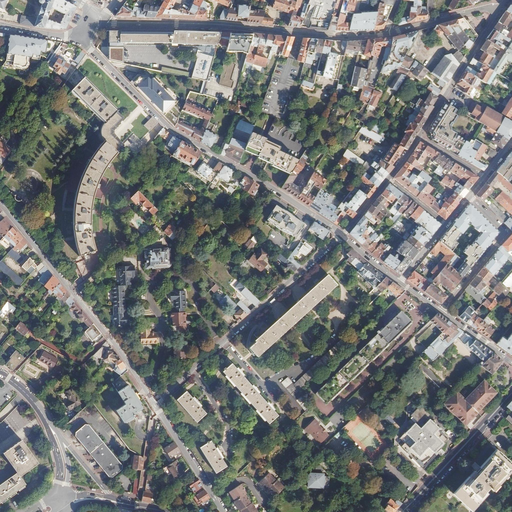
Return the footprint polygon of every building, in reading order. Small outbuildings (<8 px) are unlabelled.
[(42,0),(43,0),(37,19),(26,17),(24,25),(36,27),(58,30),(66,29),(76,7),(62,0),(42,0)] [(135,12),(136,12),(137,17),(155,18),(161,8),(147,6),(145,10),(143,10),(144,9),(140,7),(139,8),(143,0),(137,0),(137,1),(134,5),(133,10),(132,13),(135,13),(135,12)] [(165,0),(161,8),(155,18),(194,19),(200,6),(203,1),(203,0),(194,0),(189,11),(180,9),(177,11),(171,9),(175,0),(165,0)] [(270,0),(269,6),(272,8),(288,13),(292,14),(296,3),(292,1),(289,0),(270,0)] [(296,0),(296,3),(292,14),(291,18),(288,26),(301,27),(304,18),(308,5),(305,4),(300,18),(295,16),(299,7),(302,0),(296,0)] [(309,0),(308,5),(304,18),(311,20),(308,28),(328,30),(335,9),(337,0),(309,0)] [(347,1),(344,0),(341,11),(339,18),(335,30),(348,31),(350,23),(344,22),(346,14),(345,14),(346,11),(353,12),(353,11),(356,0),(348,0),(348,1),(347,1)] [(413,5),(410,6),(410,17),(401,19),(399,24),(400,26),(415,21),(417,3),(416,0),(403,0),(404,0),(413,1),(413,5)] [(452,0),(448,8),(451,11),(455,5),(457,3),(458,1),(458,0),(452,0)] [(374,30),(383,29),(393,6),(380,3),(379,6),(378,10),(378,13),(374,30)] [(419,3),(417,3),(415,21),(415,22),(427,18),(427,11),(425,11),(422,9),(422,6),(419,6),(419,3)] [(225,20),(261,24),(263,18),(265,11),(249,10),(250,6),(237,5),(237,7),(232,4),(229,11),(228,13),(225,20)] [(127,7),(124,5),(115,17),(131,17),(132,13),(133,10),(127,7)] [(207,9),(200,6),(194,19),(206,19),(207,9)] [(339,11),(335,9),(328,30),(335,30),(339,18),(336,17),(337,13),(339,11)] [(225,12),(223,11),(220,17),(220,20),(225,20),(228,13),(225,12)] [(353,11),(353,12),(350,23),(348,31),(357,31),(371,30),(374,30),(378,13),(370,11),(369,13),(361,11),(361,13),(358,12),(353,11)] [(511,19),(511,15),(505,11),(498,21),(506,26),(508,23),(509,24),(511,20),(511,19)] [(436,26),(433,31),(438,36),(443,32),(453,44),(451,45),(455,49),(456,48),(458,50),(464,45),(469,48),(477,35),(470,26),(464,18),(436,26)] [(506,26),(498,21),(493,29),(511,40),(511,39),(511,38),(511,27),(509,32),(505,30),(507,27),(506,26)] [(486,39),(504,50),(511,40),(493,29),(486,39)] [(409,33),(392,38),(386,61),(385,61),(383,66),(381,71),(394,69),(395,69),(399,68),(400,66),(404,59),(401,58),(398,57),(398,56),(398,55),(398,53),(398,52),(398,51),(399,50),(401,49),(403,49),(405,50),(408,51),(419,30),(413,32),(409,33)] [(128,31),(107,31),(107,59),(119,63),(120,43),(171,43),(171,44),(217,44),(218,44),(221,32),(179,31),(128,31)] [(231,33),(221,32),(218,44),(228,46),(231,33)] [(249,33),(231,33),(228,46),(226,52),(247,52),(253,34),(252,33),(252,34),(249,34),(249,33)] [(261,34),(253,34),(247,52),(244,63),(246,63),(246,62),(252,64),(254,56),(255,55),(251,53),(254,46),(256,47),(257,47),(261,34)] [(268,35),(261,34),(257,47),(258,47),(258,48),(263,50),(268,35)] [(49,40),(12,35),(9,60),(17,61),(16,63),(23,64),(27,66),(30,65),(31,63),(30,59),(30,55),(35,56),(36,53),(42,54),(43,49),(47,50),(49,40)] [(269,35),(268,35),(263,50),(266,51),(267,49),(268,46),(272,47),(276,36),(269,35)] [(287,37),(276,36),(272,47),(269,55),(268,60),(267,63),(269,64),(273,52),(276,53),(276,51),(279,52),(278,57),(279,58),(280,56),(287,37)] [(294,37),(287,37),(280,56),(286,57),(294,37)] [(310,39),(303,38),(297,60),(299,61),(298,67),(303,68),(303,66),(304,63),(310,39)] [(376,39),(374,40),(370,55),(373,56),(373,57),(372,58),(369,59),(369,61),(367,66),(367,69),(374,71),(381,46),(387,47),(386,49),(385,49),(381,65),(383,66),(385,61),(386,61),(392,38),(376,39)] [(504,50),(498,60),(492,70),(493,71),(498,74),(503,67),(502,66),(506,61),(509,63),(511,64),(511,53),(511,50),(511,38),(511,39),(511,40),(504,50)] [(304,63),(311,65),(314,53),(317,39),(310,39),(304,63)] [(325,40),(317,39),(314,53),(319,54),(319,53),(322,53),(325,40)] [(491,55),(498,60),(504,50),(486,39),(483,44),(480,48),(484,51),(489,54),(491,55)] [(332,41),(325,40),(322,53),(320,61),(327,62),(329,53),(332,41)] [(365,40),(361,41),(358,53),(358,54),(361,55),(370,57),(370,55),(374,40),(365,40)] [(361,41),(347,41),(345,50),(358,53),(361,41)] [(255,55),(254,56),(252,64),(265,68),(267,63),(268,60),(263,58),(261,58),(262,55),(262,53),(263,50),(258,48),(256,55),(255,55)] [(87,54),(82,51),(71,67),(75,70),(87,54)] [(450,54),(444,56),(431,73),(446,84),(453,73),(463,57),(458,51),(452,55),(450,54)] [(474,55),(472,58),(492,70),(498,60),(491,55),(486,63),(484,62),(489,54),(484,51),(479,58),(476,56),(477,54),(474,55)] [(214,56),(199,52),(191,78),(201,80),(207,81),(210,70),(214,56)] [(341,55),(329,53),(327,62),(324,71),(324,73),(317,71),(316,75),(336,80),(341,55)] [(103,129),(103,132),(103,135),(104,139),(106,142),(107,142),(104,145),(102,148),(98,152),(93,159),(90,164),(86,171),(82,179),(79,186),(77,195),(75,204),(75,207),(74,215),(74,223),(75,231),(76,238),(77,245),(79,250),(80,256),(91,252),(91,253),(94,252),(94,251),(96,250),(93,243),(92,237),(92,235),(95,235),(95,231),(91,232),(91,226),(91,219),(91,213),(91,211),(95,211),(95,208),(91,207),(92,204),(93,198),(95,191),(96,188),(100,189),(101,186),(98,184),(100,178),(103,173),(106,168),(108,166),(111,169),(113,166),(110,163),(119,154),(117,152),(124,145),(126,147),(129,149),(131,150),(133,151),(135,152),(138,152),(140,152),(143,151),(144,151),(151,143),(158,134),(163,129),(95,62),(87,54),(75,70),(72,74),(68,80),(75,88),(72,90),(106,124),(105,126),(103,129)] [(52,61),(49,65),(55,70),(54,71),(59,75),(61,73),(63,75),(69,66),(52,56),(51,57),(50,59),(52,61)] [(477,69),(481,71),(479,74),(468,67),(469,66),(468,65),(465,70),(481,80),(485,83),(493,71),(492,70),(472,58),(469,63),(472,65),(473,64),(478,67),(477,69)] [(412,66),(417,68),(413,74),(421,80),(428,70),(415,61),(412,66)] [(224,62),(221,73),(219,84),(232,88),(234,81),(231,80),(235,65),(224,62)] [(367,69),(355,66),(350,86),(362,88),(364,80),(367,69)] [(400,66),(399,68),(397,73),(399,74),(397,77),(390,88),(396,91),(401,84),(405,77),(410,70),(400,66)] [(161,72),(163,72),(189,77),(190,75),(162,69),(161,72)] [(374,71),(367,69),(364,80),(371,82),(374,71)] [(465,70),(459,79),(473,87),(479,91),(481,88),(477,86),(481,80),(465,70)] [(157,111),(169,99),(147,77),(146,79),(143,75),(132,86),(157,111)] [(456,83),(464,88),(462,91),(471,96),(474,98),(475,96),(470,93),(473,87),(459,79),(456,83)] [(207,81),(201,80),(196,93),(203,95),(203,94),(207,81)] [(307,81),(303,80),(301,85),(312,89),(314,83),(311,83),(307,81)] [(364,80),(362,88),(359,100),(369,105),(374,91),(375,88),(369,87),(371,82),(364,80)] [(429,86),(427,89),(438,97),(440,94),(433,89),(429,86)] [(442,90),(435,86),(433,89),(440,94),(442,90)] [(381,94),(374,91),(369,105),(375,107),(381,94)] [(423,105),(421,103),(418,107),(416,110),(415,110),(426,118),(433,107),(432,106),(437,98),(431,94),(423,105)] [(510,98),(505,106),(501,112),(501,113),(511,118),(511,95),(511,96),(510,98)] [(182,122),(177,120),(176,122),(174,127),(195,139),(200,142),(207,126),(209,122),(212,114),(186,101),(182,110),(205,121),(201,131),(191,126),(192,125),(183,121),(182,122)] [(455,108),(445,102),(436,117),(446,122),(455,108)] [(238,105),(236,104),(234,110),(241,113),(244,107),(240,106),(238,105)] [(480,116),(478,121),(484,124),(487,126),(508,138),(511,133),(511,121),(508,119),(508,118),(500,114),(486,106),(483,111),(480,116)] [(456,109),(455,108),(446,122),(450,125),(452,122),(453,122),(458,115),(454,113),(456,109)] [(406,124),(408,126),(404,132),(406,133),(400,143),(399,145),(404,148),(406,149),(426,118),(415,110),(414,112),(417,114),(415,116),(414,117),(412,118),(412,120),(411,123),(408,121),(406,124)] [(431,137),(433,139),(432,140),(457,155),(466,141),(466,140),(456,134),(457,133),(452,129),(450,125),(446,122),(436,117),(428,129),(431,130),(430,132),(431,137)] [(249,126),(246,132),(241,130),(243,124),(238,121),(228,147),(224,156),(239,164),(245,148),(252,133),(255,126),(251,124),(250,126),(249,126)] [(209,122),(207,126),(200,142),(211,148),(217,136),(211,132),(214,125),(209,122)] [(363,126),(360,131),(381,143),(384,137),(372,131),(363,126)] [(493,133),(495,134),(490,141),(501,148),(509,139),(508,138),(487,126),(485,129),(493,133)] [(163,129),(158,134),(167,142),(166,145),(175,151),(181,141),(168,134),(163,129)] [(0,139),(0,154),(4,158),(10,150),(4,145),(10,137),(5,133),(0,139)] [(265,139),(252,133),(245,148),(258,155),(265,140),(265,139)] [(469,143),(466,141),(457,155),(470,163),(475,156),(471,153),(472,151),(470,150),(469,152),(465,150),(467,147),(468,148),(470,144),(472,145),(471,146),(478,150),(482,143),(475,139),(474,141),(471,140),(469,143)] [(258,155),(258,156),(273,162),(272,164),(291,173),(293,171),(299,160),(278,151),(280,147),(265,140),(258,155)] [(181,141),(175,151),(173,154),(192,165),(202,153),(181,141)] [(425,164),(426,165),(430,161),(432,162),(439,153),(420,142),(414,150),(407,161),(420,171),(418,173),(416,176),(409,172),(402,167),(393,178),(429,206),(435,199),(432,197),(428,193),(432,188),(436,191),(443,196),(446,193),(448,195),(450,193),(425,173),(426,171),(426,170),(422,168),(423,167),(419,165),(422,162),(423,160),(427,155),(428,156),(429,155),(431,157),(430,159),(428,157),(425,162),(424,163),(425,164)] [(399,145),(394,143),(384,157),(383,159),(392,165),(399,156),(404,148),(399,145)] [(478,150),(475,156),(470,163),(484,171),(490,163),(480,157),(485,150),(488,152),(487,154),(494,158),(497,153),(482,143),(478,150)] [(469,152),(470,150),(472,151),(471,153),(475,156),(478,150),(471,146),(472,145),(470,144),(468,148),(467,147),(465,150),(469,152)] [(361,168),(366,171),(370,167),(371,166),(374,161),(378,156),(376,155),(373,159),(370,157),(366,162),(348,149),(344,155),(354,162),(361,168)] [(511,149),(495,171),(508,182),(511,177),(511,149)] [(444,157),(439,153),(432,162),(430,161),(426,165),(428,166),(430,168),(433,164),(437,166),(439,164),(444,157)] [(378,156),(374,161),(389,173),(394,166),(392,165),(383,159),(382,158),(380,161),(378,160),(379,159),(378,158),(379,157),(378,156)] [(448,159),(444,157),(439,164),(443,167),(448,159)] [(301,158),(299,160),(293,171),(298,174),(300,169),(301,170),(304,165),(303,165),(306,161),(301,158)] [(439,164),(437,166),(433,171),(440,176),(443,178),(446,175),(442,172),(445,169),(448,171),(454,163),(448,159),(443,167),(439,164)] [(373,166),(376,169),(375,171),(376,171),(385,178),(389,173),(374,161),(371,166),(372,167),(373,166)] [(407,161),(402,167),(409,172),(412,169),(418,173),(420,171),(407,161)] [(202,162),(195,171),(206,178),(211,182),(224,166),(219,162),(212,170),(202,162)] [(466,170),(454,163),(448,171),(446,175),(443,178),(441,181),(447,185),(451,188),(454,184),(456,186),(453,190),(455,191),(450,197),(457,202),(462,197),(468,190),(467,190),(462,187),(456,183),(458,181),(460,178),(466,170)] [(234,171),(224,166),(211,182),(216,186),(222,179),(227,182),(234,171)] [(289,176),(281,189),(297,199),(314,172),(316,168),(313,166),(312,166),(304,178),(306,179),(304,181),(302,180),(298,188),(291,183),(296,176),(291,173),(289,176)] [(366,171),(363,176),(378,187),(385,178),(376,171),(372,176),(369,174),(372,169),(370,167),(366,171)] [(478,177),(466,170),(460,178),(465,182),(466,181),(472,184),(478,177)] [(511,185),(508,182),(495,171),(486,182),(490,187),(497,179),(510,191),(511,188),(511,185)] [(327,181),(314,172),(297,199),(309,207),(315,199),(308,194),(313,185),(320,190),(327,181)] [(430,173),(429,175),(446,187),(447,185),(441,181),(438,178),(431,174),(430,173)] [(244,177),(240,175),(236,181),(239,184),(239,183),(240,183),(244,177)] [(354,186),(357,188),(359,190),(367,196),(369,198),(378,187),(363,176),(360,180),(361,181),(362,181),(368,185),(366,188),(358,182),(354,186)] [(244,177),(240,183),(244,186),(243,189),(252,195),(258,185),(244,177)] [(466,181),(465,182),(463,185),(462,187),(467,190),(472,184),(466,181)] [(490,187),(486,182),(476,195),(504,222),(508,219),(486,197),(493,189),(490,187)] [(391,203),(395,198),(398,200),(402,194),(389,184),(380,194),(387,200),(391,203)] [(436,191),(432,188),(428,193),(432,197),(436,191)] [(359,190),(353,197),(361,204),(367,196),(359,190)] [(135,204),(139,200),(153,214),(157,210),(140,194),(138,191),(130,199),(135,204)] [(432,197),(435,199),(429,206),(445,219),(454,208),(442,198),(443,196),(436,191),(432,197)] [(497,193),(493,197),(511,215),(511,214),(511,200),(506,195),(505,195),(501,191),(498,194),(497,193)] [(443,196),(442,198),(454,208),(458,203),(457,202),(450,197),(450,196),(448,199),(446,197),(448,195),(446,193),(443,196)] [(387,200),(380,194),(376,200),(383,205),(387,200)] [(400,213),(403,209),(405,211),(412,202),(402,194),(398,200),(395,203),(394,205),(392,207),(400,213)] [(316,200),(315,199),(309,207),(318,213),(324,205),(327,200),(323,197),(322,199),(320,202),(316,200)] [(353,197),(350,201),(358,207),(361,204),(353,197)] [(344,200),(342,202),(355,212),(358,207),(350,201),(348,203),(344,200)] [(376,200),(372,205),(379,211),(381,212),(385,215),(388,218),(389,216),(390,214),(384,209),(385,207),(384,206),(383,205),(376,200)] [(342,202),(338,208),(343,211),(333,223),(336,225),(346,212),(353,218),(357,213),(355,212),(342,202)] [(417,206),(412,202),(405,211),(404,213),(406,215),(408,212),(411,214),(417,206)] [(483,251),(493,238),(498,233),(471,204),(468,205),(446,232),(438,241),(454,254),(459,258),(463,262),(470,267),(483,251)] [(272,211),(273,211),(265,224),(290,241),(299,228),(299,229),(303,223),(295,217),(292,215),(292,214),(286,210),(286,211),(283,209),(282,209),(276,205),(272,211)] [(335,212),(324,205),(318,213),(333,223),(343,211),(338,208),(335,212)] [(372,205),(367,210),(380,221),(385,215),(381,212),(377,216),(375,215),(379,211),(372,205)] [(440,225),(417,206),(411,214),(408,219),(413,222),(414,221),(416,222),(421,226),(423,223),(426,225),(423,228),(432,235),(440,225)] [(390,210),(396,215),(393,219),(389,216),(388,218),(394,223),(402,214),(400,213),(392,207),(391,208),(390,210)] [(367,210),(363,216),(372,223),(373,224),(376,221),(377,222),(377,223),(378,224),(380,221),(367,210)] [(13,227),(7,221),(0,227),(0,228),(3,231),(6,235),(13,227)] [(314,221),(310,228),(319,235),(318,236),(324,240),(329,231),(314,221)] [(359,221),(356,224),(365,230),(367,228),(359,221)] [(410,235),(423,246),(432,235),(416,222),(409,232),(408,233),(410,235)] [(175,228),(171,223),(164,232),(168,236),(175,228)] [(365,230),(356,224),(349,233),(356,239),(365,230)] [(367,228),(365,230),(356,239),(361,244),(369,236),(370,235),(369,234),(371,231),(373,232),(374,231),(374,230),(369,226),(367,228)] [(17,233),(13,227),(6,235),(4,237),(9,242),(11,239),(17,233)] [(18,232),(17,233),(11,239),(17,245),(23,238),(18,232)] [(511,232),(501,245),(508,251),(511,246),(511,232)] [(311,239),(305,234),(302,239),(308,243),(311,239)] [(372,239),(369,236),(361,244),(367,248),(379,236),(377,234),(372,239)] [(380,234),(379,236),(367,248),(372,253),(379,245),(377,243),(380,239),(381,240),(382,239),(383,236),(380,234)] [(260,239),(255,235),(251,240),(256,244),(260,239)] [(423,246),(410,235),(406,240),(411,244),(412,242),(414,244),(413,246),(419,251),(423,246)] [(23,238),(17,245),(7,255),(19,265),(24,259),(18,254),(24,248),(23,247),(27,243),(26,242),(23,238)] [(404,239),(395,250),(397,251),(398,252),(400,253),(402,255),(404,257),(402,260),(394,270),(400,274),(419,251),(413,246),(411,244),(406,240),(404,239)] [(304,244),(300,241),(294,250),(297,253),(299,251),(305,256),(311,251),(313,248),(305,242),(304,244)] [(435,256),(439,251),(445,255),(431,272),(436,276),(446,264),(454,254),(438,241),(430,252),(435,256)] [(381,243),(379,245),(372,253),(378,258),(388,245),(388,244),(387,244),(386,245),(386,244),(385,244),(384,244),(384,245),(381,243)] [(390,246),(388,245),(378,258),(383,261),(389,254),(390,253),(386,250),(390,246)] [(501,245),(498,249),(507,258),(510,254),(508,251),(501,245)] [(256,255),(254,254),(249,261),(261,272),(267,265),(265,263),(270,256),(261,249),(256,255)] [(351,249),(346,254),(349,257),(346,260),(349,262),(353,258),(363,267),(367,263),(351,249)] [(498,249),(490,258),(483,266),(492,275),(502,264),(507,258),(498,249)] [(169,251),(145,250),(145,264),(153,264),(153,262),(167,262),(167,256),(169,256),(169,251)] [(296,255),(297,253),(294,250),(286,259),(287,260),(297,268),(300,265),(293,259),(293,258),(292,257),(292,255),(296,255)] [(389,254),(383,261),(394,270),(402,260),(400,258),(398,256),(400,253),(398,252),(397,254),(396,254),(393,257),(389,254)] [(276,259),(285,266),(284,267),(284,268),(287,270),(288,269),(288,268),(294,272),(298,269),(297,268),(287,260),(286,259),(280,254),(276,259)] [(459,258),(454,254),(446,264),(451,268),(459,258)] [(167,262),(153,262),(153,264),(169,265),(169,256),(167,256),(167,262)] [(39,266),(30,258),(22,267),(31,275),(36,269),(39,266)] [(1,261),(0,262),(0,269),(21,287),(25,282),(1,261)] [(42,262),(39,266),(36,269),(42,276),(48,269),(42,262)] [(470,267),(463,262),(457,269),(455,268),(454,270),(462,277),(470,267)] [(363,267),(358,271),(374,286),(373,287),(375,288),(376,287),(387,277),(367,263),(363,267)] [(446,264),(436,276),(430,284),(424,291),(441,303),(447,296),(436,288),(439,283),(450,292),(462,277),(454,270),(451,268),(446,264)] [(483,266),(476,275),(485,283),(488,285),(489,283),(487,281),(492,275),(483,266)] [(121,278),(122,278),(122,287),(132,287),(131,282),(132,282),(135,279),(135,278),(136,278),(136,268),(122,268),(122,273),(121,273),(121,278)] [(42,276),(38,281),(49,290),(47,292),(46,292),(42,297),(42,299),(40,301),(42,302),(51,292),(59,282),(51,273),(48,269),(42,276)] [(422,278),(414,272),(408,280),(416,285),(422,278)] [(97,278),(94,274),(82,284),(86,288),(97,278)] [(338,285),(328,274),(257,339),(258,340),(250,347),(258,356),(338,285)] [(511,278),(511,279),(506,274),(499,282),(504,287),(506,285),(509,286),(511,283),(511,278)] [(476,275),(469,284),(481,294),(485,289),(482,287),(485,283),(476,275)] [(390,279),(387,277),(376,287),(383,292),(383,291),(387,288),(393,282),(390,279)] [(430,284),(422,278),(416,285),(424,291),(430,284)] [(499,282),(499,281),(492,290),(494,291),(498,295),(504,287),(499,282)] [(52,293),(53,292),(64,301),(63,302),(64,303),(65,302),(70,296),(69,294),(59,282),(51,292),(52,293)] [(240,282),(235,287),(248,301),(249,300),(256,306),(261,302),(240,282)] [(393,282),(387,288),(397,299),(406,291),(402,288),(393,282)] [(220,288),(216,284),(211,289),(215,293),(220,288)] [(469,284),(465,290),(480,304),(481,303),(485,298),(481,294),(469,284)] [(128,287),(115,288),(116,309),(127,309),(127,292),(128,292),(128,287)] [(482,320),(475,328),(496,343),(502,336),(505,333),(511,323),(511,310),(498,327),(497,326),(494,329),(484,321),(488,316),(489,317),(503,301),(501,300),(509,291),(504,287),(498,295),(494,298),(497,301),(489,310),(490,311),(484,318),(482,320)] [(171,300),(175,300),(175,308),(171,308),(171,313),(185,312),(185,308),(187,308),(186,304),(184,304),(184,299),(186,299),(186,290),(175,291),(175,292),(171,292),(171,300)] [(498,295),(494,291),(487,299),(491,303),(494,298),(498,295)] [(74,310),(75,310),(80,315),(79,318),(82,321),(85,321),(88,325),(90,327),(93,324),(94,323),(88,317),(83,311),(83,310),(77,303),(77,304),(70,296),(65,302),(68,306),(71,306),(74,310)] [(410,313),(417,305),(409,298),(402,305),(410,313)] [(485,298),(481,303),(488,309),(489,310),(497,301),(494,298),(491,303),(487,299),(485,298)] [(15,308),(8,301),(0,311),(0,314),(2,316),(8,309),(11,312),(12,312),(13,312),(16,309),(15,308)] [(237,304),(240,307),(247,315),(251,311),(240,301),(237,304)] [(52,304),(50,307),(57,312),(59,310),(52,304)] [(461,311),(462,312),(459,317),(465,321),(472,313),(475,309),(470,304),(466,309),(464,307),(461,311)] [(240,307),(234,313),(237,316),(236,317),(236,319),(239,322),(247,315),(240,307)] [(116,309),(115,309),(116,327),(126,327),(126,325),(131,325),(131,318),(128,318),(125,318),(125,314),(128,314),(129,314),(129,309),(127,309),(116,309)] [(489,310),(488,309),(482,316),(484,318),(490,311),(489,310)] [(411,322),(401,310),(315,393),(326,404),(411,322)] [(171,317),(172,317),(173,325),(180,325),(181,331),(186,331),(185,316),(186,317),(186,312),(185,312),(171,313),(171,317)] [(437,313),(431,320),(444,332),(439,336),(443,341),(457,328),(437,313)] [(474,314),(472,313),(465,321),(475,328),(482,320),(474,314)] [(20,321),(15,328),(23,336),(25,333),(33,340),(34,339),(38,343),(41,340),(20,321)] [(90,327),(86,330),(85,332),(92,341),(97,337),(101,334),(93,324),(90,327)] [(5,325),(3,327),(11,333),(12,331),(5,325)] [(443,341),(439,336),(423,351),(432,361),(438,354),(434,350),(440,345),(444,349),(463,331),(457,328),(443,341)] [(153,331),(143,332),(144,347),(161,346),(160,335),(153,335),(153,331)] [(511,331),(506,339),(500,346),(511,354),(511,331)] [(352,341),(347,335),(295,384),(288,377),(282,382),(306,410),(312,405),(300,390),(352,341)] [(504,338),(502,336),(496,343),(500,346),(506,339),(504,338)] [(187,341),(175,341),(176,358),(188,358),(187,341)] [(126,373),(128,370),(119,357),(112,355),(112,353),(107,353),(106,353),(100,348),(91,357),(111,362),(117,364),(116,367),(117,368),(115,371),(122,376),(126,373)] [(27,358),(17,350),(12,357),(13,358),(7,366),(16,370),(27,358)] [(44,351),(39,359),(53,367),(58,359),(44,351)] [(503,360),(492,353),(481,364),(491,373),(502,361),(503,360)] [(423,361),(417,366),(443,393),(448,388),(423,361)] [(233,363),(224,372),(269,423),(278,415),(274,410),(275,409),(269,402),(268,403),(259,393),(260,392),(254,385),(253,386),(244,376),(245,375),(239,367),(237,369),(233,363)] [(118,380),(113,384),(126,404),(116,411),(125,423),(135,416),(134,415),(142,409),(146,415),(151,416),(152,411),(126,373),(122,376),(118,380)] [(452,411),(466,425),(478,412),(477,412),(493,396),(493,395),(496,392),(483,380),(465,399),(456,390),(444,402),(446,405),(446,406),(451,411),(452,411)] [(72,385),(66,390),(73,397),(70,400),(75,405),(83,397),(72,385)] [(187,391),(177,399),(197,422),(207,413),(201,407),(202,406),(195,397),(194,398),(187,391)] [(413,419),(416,421),(400,438),(404,443),(401,447),(424,468),(439,453),(436,450),(439,447),(434,442),(442,432),(423,414),(425,411),(416,403),(406,413),(413,419)] [(0,442),(30,423),(20,407),(0,419),(0,442)] [(391,427),(397,423),(389,413),(384,417),(391,427)] [(54,418),(56,424),(61,429),(64,426),(54,418)] [(329,434),(316,419),(302,431),(316,446),(329,434)] [(74,436),(89,453),(100,466),(101,467),(109,476),(112,477),(121,469),(121,464),(87,424),(84,424),(74,432),(74,436)] [(3,453),(17,473),(0,484),(0,503),(26,485),(20,476),(38,463),(25,445),(22,440),(3,453)] [(212,441),(201,447),(216,473),(227,466),(223,458),(224,458),(218,448),(217,448),(212,441)] [(174,442),(165,447),(171,458),(175,456),(177,460),(183,456),(174,442)] [(477,474),(474,472),(454,493),(472,509),(486,493),(485,492),(490,487),(493,489),(511,468),(511,466),(496,452),(481,468),(482,469),(477,474)] [(144,458),(136,453),(133,468),(142,470),(144,458)] [(176,460),(164,467),(168,474),(172,472),(176,478),(184,473),(176,460)] [(326,469),(324,468),(324,466),(326,465),(322,460),(320,460),(318,462),(319,464),(322,467),(321,468),(312,467),(309,488),(313,488),(314,485),(323,487),(326,471),(326,469)] [(196,476),(193,470),(186,476),(190,480),(196,476)] [(266,478),(260,484),(266,490),(267,489),(274,497),(284,488),(277,479),(276,480),(269,472),(264,476),(266,478)] [(198,478),(189,483),(195,492),(197,491),(203,486),(198,478)] [(398,478),(395,482),(397,483),(399,485),(400,487),(404,483),(398,478)] [(241,510),(242,511),(258,511),(259,511),(253,503),(252,503),(246,495),(247,494),(242,485),(230,493),(236,501),(234,502),(240,511),(241,510)] [(203,486),(197,491),(199,494),(194,497),(199,505),(202,503),(210,498),(203,486)] [(145,491),(143,490),(141,501),(151,503),(154,490),(152,490),(152,488),(145,488),(145,491)] [(390,496),(387,498),(384,503),(386,505),(385,507),(390,511),(393,511),(402,503),(397,497),(394,500),(390,496)]
